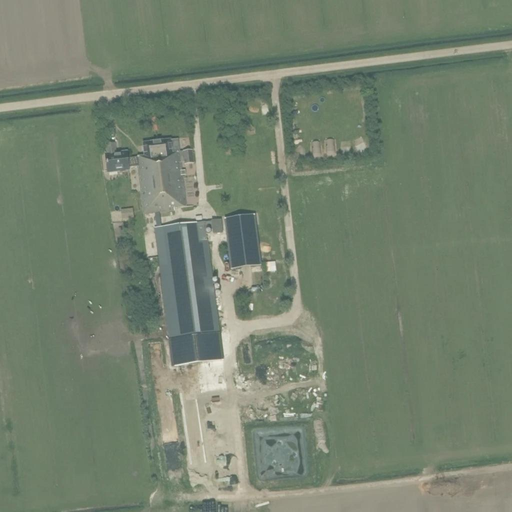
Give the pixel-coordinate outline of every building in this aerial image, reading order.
[(174,209),(186,207),(180,163),(185,163),(185,165),(193,164),(192,151),(183,152),(179,152),(178,140),(171,141),(171,140),(143,144),(144,157),(127,159),(126,152),(115,153),(114,144),(106,145),(108,154),(106,154),(108,174),(129,172),(128,169),(138,167),(143,215),(175,211),(174,209)] [(122,209),(122,219),(134,218),(133,208),(122,209)] [(261,266),(255,216),(223,220),(230,270),(261,266)] [(223,234),(221,220),(211,222),(205,223),(154,229),(169,341),(168,341),(171,368),(193,365),(193,364),(202,363),(202,364),(224,361),(220,335),(206,232),(212,231),(213,235),(223,234)] [(149,272),(148,262),(142,262),(142,263),(138,264),(139,271),(143,271),(143,272),(149,272)]
